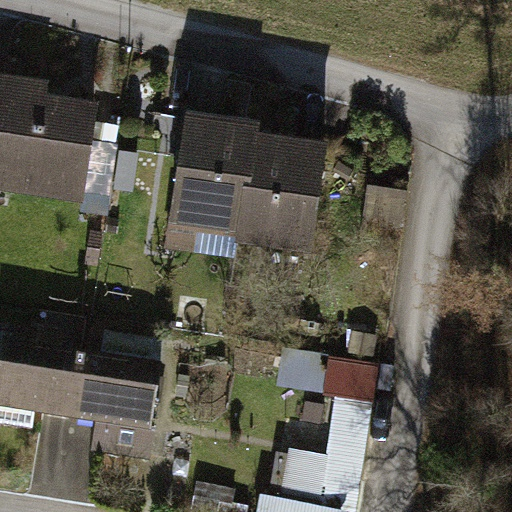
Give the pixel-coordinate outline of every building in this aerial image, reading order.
[(35,88),(0,82),(0,180),(83,193),(95,112),(32,102),(35,88)] [(257,130),(190,120),(175,217),(173,217),(168,248),(196,252),(201,218),(243,224),(256,140),(257,130)] [(310,245),(325,149),(256,140),(243,224),(242,233),(310,245)] [(116,154),(92,150),(86,191),(110,194),(116,154)] [(410,192),(371,186),(364,226),(403,233),(410,192)] [(74,415),(84,350),(4,338),(0,366),(0,421),(34,426),(36,409),(74,415)] [(163,362),(84,350),(74,415),(101,419),(97,447),(149,455),(163,362)] [(312,355),(290,353),(286,383),(307,386),(310,363),(312,355)] [(331,366),(310,363),(307,386),(328,389),(331,366)] [(377,373),(331,366),(328,389),(328,391),(344,394),(327,502),(357,506),(377,373)] [(193,381),(177,380),(177,394),(192,394),(193,381)] [(333,457),(292,451),(286,493),(327,499),(333,457)] [(266,499),(263,511),(330,511),(331,510),(266,499)]
